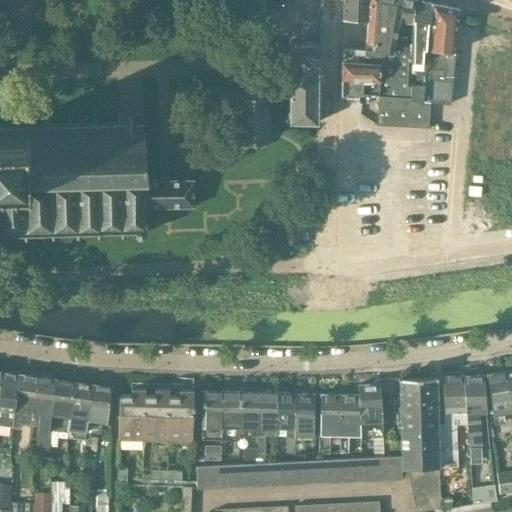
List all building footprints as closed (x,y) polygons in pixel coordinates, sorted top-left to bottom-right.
[(343,0),(343,16),(366,17),(367,3),(367,0),(343,0)] [(367,0),(367,3),(366,17),(366,24),(366,32),(366,35),(366,39),(366,44),(366,47),(366,50),(366,61),(381,62),(378,82),(378,95),(377,124),(390,125),(404,126),(416,127),(429,127),(429,117),(430,106),(430,101),(420,100),(410,99),(410,87),(411,75),(411,67),(411,60),(411,49),(412,38),(407,38),(403,37),(400,33),(398,28),(399,13),(400,0),(367,0)] [(400,0),(398,28),(403,37),(412,38),(412,34),(412,30),(412,15),(412,0),(400,0)] [(411,67),(411,75),(417,75),(423,75),(423,68),(424,62),(421,62),(421,54),(421,47),(423,47),(426,47),(429,25),(431,3),(419,0),(412,0),(412,15),(412,30),(412,34),(412,38),(411,49),(411,67)] [(411,75),(410,99),(430,101),(450,104),(455,53),(458,9),(431,3),(429,25),(426,47),(423,47),(421,47),(421,54),(421,62),(424,62),(423,68),(423,75),(417,75),(411,75)] [(281,69),(280,122),(316,123),(319,63),(319,44),(290,43),(289,43),(289,70),(281,69)] [(341,90),(341,97),(359,96),(359,94),(363,94),(366,94),(378,95),(378,82),(381,62),(366,61),(366,50),(343,49),(342,85),(341,90)] [(268,139),(267,93),(236,94),(238,140),(268,139)] [(0,233),(134,231),(134,234),(138,237),(141,236),(145,233),(144,231),(144,211),(192,211),(191,184),(144,184),(143,117),(119,117),(119,126),(0,126),(0,233)] [(458,147),(455,155),(465,159),(468,151),(458,147)] [(468,151),(465,159),(475,163),(478,155),(468,151)] [(498,156),(494,165),(504,169),(507,161),(498,156)] [(399,170),(398,180),(409,180),(410,171),(399,170)] [(415,172),(414,181),(426,181),(426,172),(415,172)] [(341,176),(341,200),(377,200),(377,176),(341,176)] [(506,192),(483,195),(489,231),(488,231),(488,233),(511,230),(506,192)] [(483,195),(462,199),(467,235),(488,231),(489,231),(483,195)] [(462,199),(440,202),(445,238),(446,238),(467,235),(462,199)] [(341,200),(340,221),(377,221),(377,200),(341,200)] [(419,226),(410,227),(413,245),(447,239),(446,238),(445,238),(440,202),(416,206),(417,208),(418,217),(419,226)] [(417,208),(406,210),(407,219),(418,217),(417,208)] [(418,217),(407,219),(408,228),(410,227),(419,226),(418,217)] [(339,221),(338,245),(359,246),(359,253),(376,250),(377,221),(340,221),(339,221)] [(0,425),(11,427),(18,373),(0,370),(0,425)] [(504,371),(486,374),(493,414),(495,423),(504,421),(503,413),(511,411),(504,371)] [(18,373),(11,427),(12,427),(20,428),(21,424),(30,425),(35,376),(18,373)] [(486,412),(484,374),(464,375),(466,424),(470,463),(480,463),(480,448),(481,448),(478,412),(486,412)] [(444,411),(445,423),(437,423),(438,466),(457,466),(455,424),(466,424),(464,375),(443,376),(444,411)] [(54,378),(35,376),(30,425),(38,426),(35,446),(48,447),(50,430),(53,430),(53,424),(50,424),(54,378)] [(390,398),(399,397),(400,410),(401,441),(401,451),(401,454),(401,468),(402,468),(404,468),(438,466),(437,423),(436,376),(400,377),(389,378),(390,398)] [(50,424),(53,424),(53,430),(67,432),(67,430),(72,394),(73,381),(54,378),(50,424)] [(73,381),(72,394),(67,430),(67,432),(66,437),(84,439),(86,419),(91,419),(95,384),(73,381)] [(380,383),(357,384),(358,395),(361,421),(372,421),(372,436),(382,435),(381,411),(381,398),(380,383)] [(107,421),(112,386),(95,384),(91,419),(107,421)] [(132,394),(120,394),(119,409),(145,410),(145,395),(146,389),(132,388),(132,394)] [(159,395),(153,395),(145,395),(145,410),(169,410),(169,395),(170,389),(159,389),(159,395)] [(180,389),(180,395),(169,395),(169,410),(193,411),(193,390),(180,389)] [(222,390),(203,390),(202,427),(201,438),(221,438),(222,390)] [(240,391),(222,390),(221,438),(239,439),(240,434),(239,434),(240,391)] [(257,435),(260,391),(240,391),(239,434),(240,434),(257,435)] [(257,435),(257,447),(257,458),(264,458),(265,435),(276,435),(276,427),(277,391),(260,391),(257,435)] [(293,453),(295,392),(277,391),(276,427),(286,427),(285,435),(286,435),(285,453),(293,453)] [(313,436),(314,392),(295,392),(293,453),(304,453),(304,436),(313,436)] [(319,449),(319,453),(329,453),(329,449),(330,431),(339,431),(339,394),(321,393),(320,430),(319,430),(319,449)] [(339,431),(338,452),(347,452),(347,431),(360,431),(361,421),(358,395),(339,394),(339,431)] [(119,409),(119,439),(145,440),(145,410),(119,409)] [(145,440),(156,440),(168,440),(169,410),(145,410),(145,440)] [(168,440),(192,441),(193,411),(169,410),(168,440)] [(95,446),(96,436),(86,435),(85,445),(95,446)] [(401,441),(384,441),(384,451),(401,451),(401,441)] [(204,459),(221,459),(221,448),(221,445),(205,444),(204,459)] [(243,458),(257,458),(257,447),(243,447),(243,458)] [(402,468),(401,468),(401,454),(389,455),(390,480),(402,479),(402,477),(401,470),(402,468)] [(373,456),(365,456),(366,481),(378,480),(377,455),(373,456)] [(389,455),(377,455),(378,480),(390,480),(389,455)] [(365,456),(353,457),(354,481),(366,481),(365,456)] [(328,458),(330,483),(342,482),(341,457),(328,458)] [(354,481),(353,457),(341,457),(342,482),(354,481)] [(316,459),(318,483),(330,483),(328,458),(316,459)] [(293,484),(305,484),(304,459),(292,460),(293,484)] [(318,483),(316,459),(304,459),(305,484),(318,483)] [(281,485),(280,460),(268,461),(269,486),(281,485)] [(280,460),(281,485),(293,484),(292,460),(280,460)] [(269,486),(268,461),(256,462),(257,486),(269,486)] [(245,487),(244,462),(232,463),(233,487),(245,487)] [(257,486),(256,462),(244,462),(245,487),(257,486)] [(220,463),(208,464),(209,489),(221,488),(220,463)] [(220,463),(221,488),(233,487),(232,463),(220,463)] [(195,465),(196,489),(209,489),(208,464),(195,465)] [(126,467),(117,467),(116,482),(126,482),(126,467)] [(439,484),(439,468),(401,470),(402,477),(409,477),(412,488),(439,484)] [(150,470),(150,478),(167,479),(167,470),(150,470)] [(181,479),(181,471),(167,470),(167,479),(181,479)] [(61,481),(50,481),(50,493),(51,500),(51,504),(61,503),(61,481)] [(11,484),(6,484),(0,482),(0,511),(9,511),(9,509),(11,484)] [(439,484),(412,488),(414,500),(440,495),(439,484)] [(472,503),(476,503),(489,501),(496,500),(494,484),(471,487),(472,503)] [(189,511),(191,487),(183,486),(181,511),(189,511)] [(107,511),(108,494),(97,494),(97,497),(96,511),(107,511)] [(433,508),(437,507),(440,506),(440,497),(440,495),(414,500),(416,511),(433,508)] [(458,511),(457,506),(452,507),(451,497),(440,497),(440,506),(437,507),(438,511),(458,511)] [(34,500),(33,511),(50,511),(51,504),(51,500),(34,500)] [(354,502),(354,511),(366,511),(366,501),(354,502)] [(378,511),(378,501),(366,501),(366,511),(378,511)] [(491,511),(489,501),(476,503),(477,511),(491,511)] [(342,503),(342,511),(354,511),(354,502),(342,503)] [(330,511),(330,503),(318,504),(318,511),(330,511)] [(330,503),(330,511),(342,511),(342,503),(330,503)] [(457,506),(458,511),(477,511),(476,503),(472,503),(457,506)]
